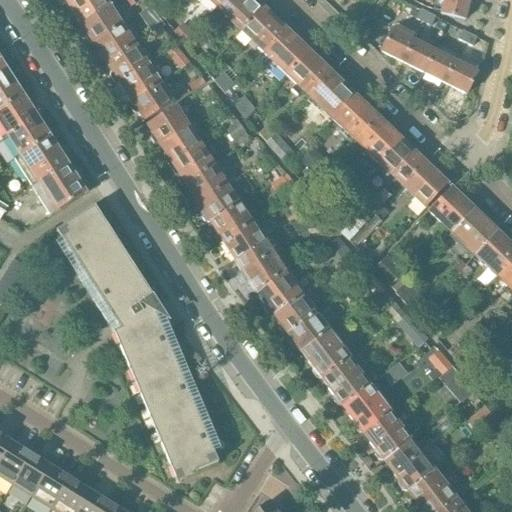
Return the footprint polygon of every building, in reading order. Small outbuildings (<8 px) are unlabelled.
[(109,6),(104,0),(76,0),(64,8),(70,15),(75,17),(80,24),(109,6)] [(153,9),(165,21),(174,13),(162,0),(153,9)] [(227,0),(191,0),(197,5),(201,5),(203,3),(214,14),(218,11),(227,1),(227,0)] [(218,11),(240,33),(264,9),(254,1),(253,0),(227,0),(227,1),(218,11)] [(468,0),(443,0),(440,14),(464,20),(469,1),(468,0)] [(121,25),(109,6),(80,24),(86,33),(84,37),(88,42),(92,44),(121,25)] [(286,31),(264,9),(240,33),(264,55),(286,31)] [(421,10),(416,20),(423,23),(429,13),(421,10)] [(431,27),(436,17),(429,13),(423,23),(431,27)] [(196,36),(184,24),(175,33),(185,46),(196,36)] [(134,45),(121,25),(92,44),(98,52),(97,57),(100,62),(105,63),(105,64),(134,45)] [(162,29),(151,36),(155,43),(167,36),(162,29)] [(286,31),(264,55),(275,66),(298,42),(286,31)] [(401,64),(413,42),(391,31),(380,53),(401,64)] [(463,32),(459,40),(466,44),(470,35),(463,32)] [(473,47),(477,38),(470,35),(466,44),(473,47)] [(298,42),(275,66),(286,77),(309,53),(298,42)] [(401,64),(422,74),(433,52),(413,42),(401,64)] [(147,65),(134,45),(105,64),(111,72),(110,76),(115,85),(147,65)] [(190,62),(177,46),(167,55),(180,70),(190,62)] [(422,74),(443,85),(454,63),(433,52),(422,74)] [(309,53),(286,77),(296,86),(290,92),(297,98),(303,92),(309,99),(332,75),(321,64),(309,53)] [(0,84),(11,78),(0,60),(0,84)] [(454,63),(443,85),(464,95),(476,74),(454,63)] [(160,84),(147,65),(115,85),(121,93),(125,95),(131,103),(160,84)] [(225,73),(214,81),(225,95),(229,91),(235,86),(225,73)] [(355,97),(332,75),(309,99),(332,121),(355,97)] [(184,98),(206,85),(201,77),(189,84),(191,88),(182,94),(184,98)] [(0,84),(0,111),(23,96),(11,78),(0,84)] [(160,84),(131,103),(131,104),(130,108),(133,113),(138,115),(143,123),(172,104),(160,84)] [(208,87),(197,94),(202,101),(213,94),(208,87)] [(238,102),(229,91),(225,95),(245,119),(255,109),(245,96),(238,102)] [(355,97),(332,121),(344,132),(367,108),(355,97)] [(25,99),(0,115),(0,138),(3,142),(38,119),(25,99)] [(222,105),(218,109),(231,125),(231,124),(235,121),(222,105)] [(159,146),(187,127),(174,107),(146,126),(151,135),(150,139),(154,145),(158,146),(159,146)] [(356,144),(378,119),(367,108),(344,132),(356,144)] [(266,143),(275,133),(255,111),(256,110),(255,109),(245,119),(266,143)] [(38,119),(3,142),(14,160),(49,137),(38,119)] [(378,119),(356,144),(379,166),(402,141),(378,119)] [(235,142),(247,133),(237,120),(235,121),(231,124),(233,126),(227,130),(235,142)] [(200,147),(187,127),(159,146),(164,155),(163,159),(168,167),(200,147)] [(287,167),(298,158),(275,133),(266,143),(287,167)] [(14,160),(31,188),(67,165),(49,137),(14,160)] [(402,141),(379,166),(390,177),(413,153),(402,141)] [(200,147),(168,167),(173,175),(178,177),(184,185),(216,164),(215,163),(212,165),(200,147)] [(264,148),(254,155),(261,165),(271,158),(264,148)] [(402,188),(425,164),(413,153),(390,177),(402,188)] [(321,155),(307,169),(316,178),(329,164),(321,155)] [(261,165),(259,166),(265,175),(277,166),(271,158),(261,165)] [(216,164),(184,185),(184,186),(183,190),(187,196),(191,197),(196,205),(225,185),(220,178),(224,176),(216,164)] [(425,164),(402,188),(425,210),(448,186),(425,164)] [(31,188),(50,217),(86,194),(67,165),(31,188)] [(283,177),(270,186),(277,195),(289,186),(288,185),(292,182),(287,175),(283,178),(283,177)] [(228,183),(225,185),(196,205),(202,214),(201,218),(204,223),(209,224),(241,203),(228,183)] [(388,186),(377,197),(384,204),(395,193),(388,186)] [(451,235),(474,211),(451,188),(428,212),(451,235)] [(0,220),(0,221),(9,207),(0,201),(0,220)] [(254,222),(241,203),(209,224),(214,233),(213,237),(218,245),(254,222)] [(309,204),(295,214),(300,221),(314,212),(309,204)] [(376,217),(352,241),(358,247),(356,249),(371,264),(387,249),(382,244),(373,253),(363,243),(382,223),(381,222),(390,213),(384,206),(375,216),(376,217)] [(153,299),(153,298),(95,208),(56,232),(119,331),(114,333),(176,481),(218,464),(156,317),(163,314),(153,299)] [(474,211),(451,235),(474,256),(497,233),(474,211)] [(266,241),(254,222),(218,245),(224,254),(229,255),(233,262),(266,241)] [(497,233),(474,256),(497,278),(511,262),(511,247),(508,244),(497,233)] [(269,239),(266,241),(233,262),(247,283),(247,288),(251,293),(255,293),(256,294),(285,272),(273,253),(276,251),(269,239)] [(352,261),(335,240),(325,249),(328,253),(332,250),(340,260),(339,260),(341,263),(336,268),(339,272),(352,261)] [(390,288),(391,287),(396,293),(402,286),(397,281),(405,274),(388,257),(373,271),(390,288)] [(30,270),(14,260),(0,281),(0,305),(4,308),(5,309),(30,270)] [(511,262),(497,279),(511,293),(511,262)] [(286,271),(285,272),(256,294),(264,306),(264,310),(268,315),(272,316),(273,317),(303,293),(286,271)] [(408,282),(403,287),(402,286),(396,293),(396,294),(417,316),(429,304),(408,282)] [(394,303),(385,291),(374,299),(383,311),(394,303)] [(317,312),(303,293),(273,317),(278,324),(278,329),(284,337),(317,312)] [(332,330),(317,312),(284,337),(291,346),(295,346),(301,353),(332,330)] [(352,357),(332,330),(301,353),(313,369),(313,375),(316,379),(321,380),(321,381),(352,357)] [(456,344),(447,352),(458,364),(467,356),(456,344)] [(438,352),(427,361),(441,377),(452,368),(438,352)] [(373,385),(352,357),(321,381),(333,396),(333,402),(337,406),(342,407),(342,408),(373,385)] [(394,412),(373,385),(342,408),(354,423),(354,429),(357,433),(362,434),(363,435),(394,412)] [(417,442),(394,412),(363,435),(374,450),(374,455),(378,460),(383,460),(386,465),(417,442)] [(447,418),(427,433),(437,446),(457,431),(447,418)] [(0,462),(12,443),(0,435),(0,462)] [(438,470),(417,442),(386,465),(399,481),(398,487),(402,492),(407,492),(407,493),(438,470)] [(32,456),(12,443),(0,462),(0,478),(12,486),(32,456)] [(51,468),(32,456),(12,486),(32,498),(51,468)] [(32,498),(51,511),(71,480),(51,468),(32,498)] [(438,511),(458,497),(438,470),(407,493),(419,508),(419,511),(438,511)] [(51,511),(53,511),(77,511),(90,492),(71,480),(51,511)] [(77,511),(104,511),(109,504),(90,492),(77,511)] [(469,511),(458,497),(438,511),(469,511)] [(256,511),(275,511),(268,503),(256,511)]
